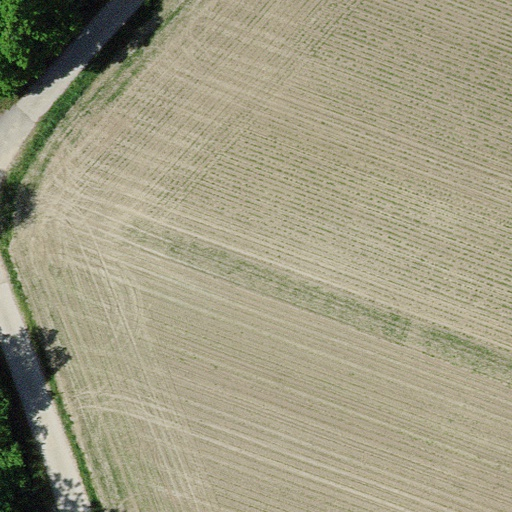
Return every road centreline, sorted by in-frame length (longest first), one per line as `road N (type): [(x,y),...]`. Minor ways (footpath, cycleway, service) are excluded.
road 1 (track): [(0,302),(75,511)]
road 2 (track): [(130,0),(0,142)]
